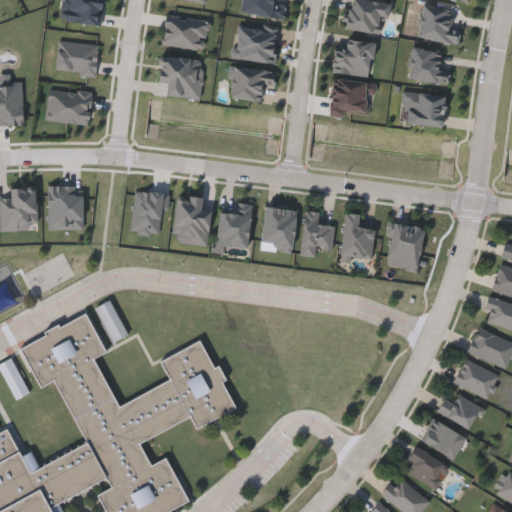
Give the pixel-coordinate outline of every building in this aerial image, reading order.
[(283,18),(237,12),(238,0),(271,0),(271,2),(285,4),(283,18)] [(385,0),(385,16),(377,16),(376,31),(344,30),(344,0),(385,0)] [(415,37),(420,4),(435,6),(435,1),(450,3),(447,27),(458,28),(456,42),(415,37)] [(438,66),(448,67),(446,83),(405,78),(410,46),(441,50),(438,66)] [(328,114),(330,78),(374,80),(373,94),(366,94),(365,115),(328,114)] [(440,126),(400,122),(403,90),(443,93),(440,126)] [(244,247),(213,243),(217,210),(233,212),(234,201),(249,203),(244,247)] [(295,209),(289,247),(258,243),(263,205),(295,209)] [(333,224),(330,248),(314,246),(313,255),(297,253),(303,209),(318,211),(316,222),(333,224)] [(390,234),(391,226),(424,232),(423,239),(390,234)] [(511,295),(490,289),(498,264),(511,268),(511,295)] [(511,329),(482,321),(489,297),(511,304),(511,329)] [(129,338),(113,302),(98,309),(114,345),(129,338)] [(118,405),(169,379),(159,360),(199,339),(213,366),(218,363),(226,378),(221,381),(235,408),(197,428),(191,416),(141,442),(152,464),(165,457),(187,500),(164,511),(107,511),(97,492),(111,485),(106,477),(57,503),(61,511),(0,511),(0,431),(7,428),(21,454),(30,449),(38,464),(84,440),(52,380),(40,386),(20,347),(86,313),(106,351),(93,358),(118,405)] [(476,328),(511,342),(511,347),(504,367),(466,353),(476,328)] [(486,399),(452,382),(464,358),(498,375),(486,399)] [(18,402),(30,396),(13,361),(0,368),(18,402)] [(435,414),(443,391),(479,403),(471,427),(435,414)] [(453,458),(420,441),(431,419),(464,436),(453,458)] [(401,467),(415,446),(447,467),(433,488),(401,467)] [(511,472),(511,503),(495,493),(508,470),(511,472)] [(428,500),(419,511),(402,511),(380,494),(396,475),(428,500)] [(389,511),(368,511),(377,502),(389,511)] [(508,511),(485,511),(490,503),(508,511)]
